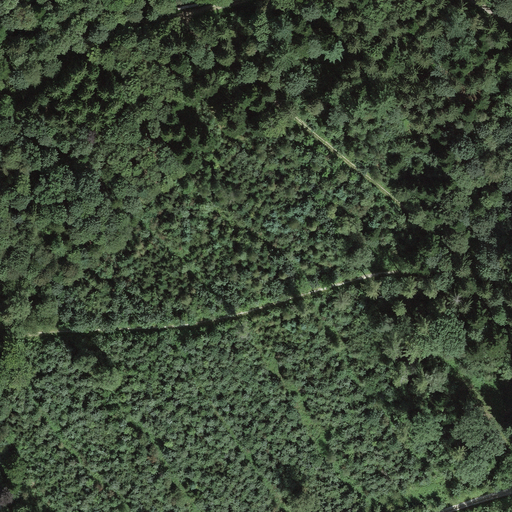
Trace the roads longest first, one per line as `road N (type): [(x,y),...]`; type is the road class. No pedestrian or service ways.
road 1 (track): [(488,278),(393,270),(225,317),(77,333),(0,331)]
road 2 (track): [(511,299),(155,0)]
road 3 (track): [(0,94),(35,83),(75,49),(111,33),(240,0)]
